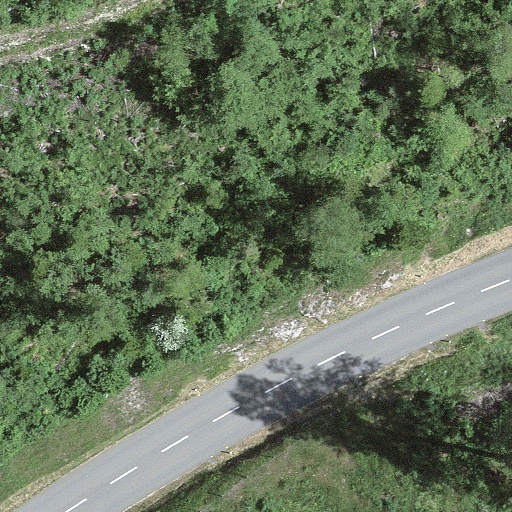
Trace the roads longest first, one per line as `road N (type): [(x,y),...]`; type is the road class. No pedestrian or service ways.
road 1 (secondary): [(66,511),(190,433),(396,324),(511,279)]
road 2 (track): [(156,0),(0,47)]
